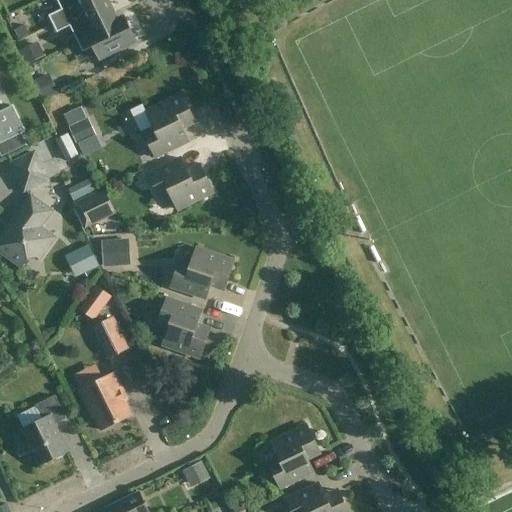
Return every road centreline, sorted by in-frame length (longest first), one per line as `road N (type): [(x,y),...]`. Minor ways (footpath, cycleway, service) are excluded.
road 1 (residential): [(66,511),(201,443),(216,429),(244,362)]
road 2 (residential): [(244,362),(282,241),(238,144)]
road 3 (residential): [(388,504),(340,400),(244,362)]
